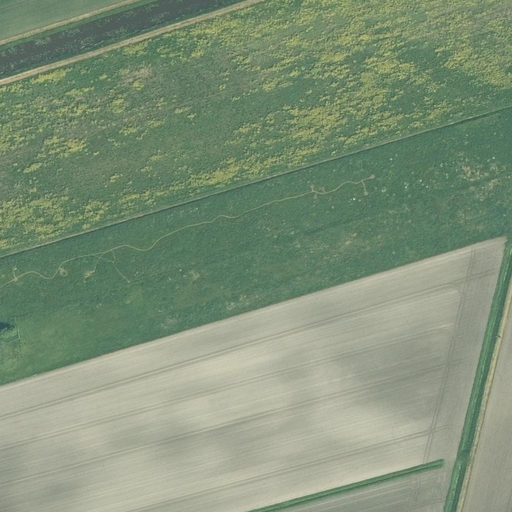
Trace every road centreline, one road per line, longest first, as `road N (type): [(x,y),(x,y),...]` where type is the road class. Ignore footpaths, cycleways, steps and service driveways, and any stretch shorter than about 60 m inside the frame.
road 1 (track): [(0,79),(256,0)]
road 2 (track): [(511,295),(460,511)]
